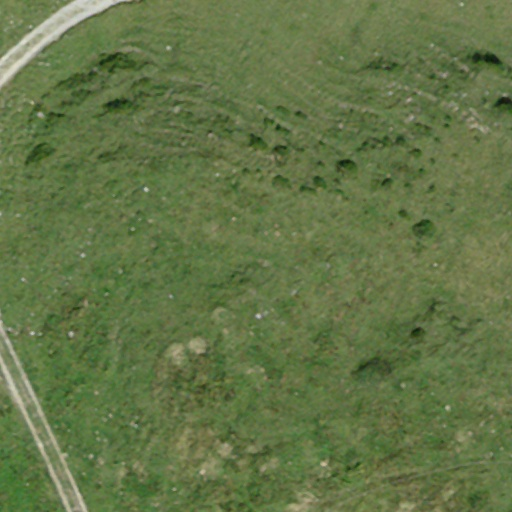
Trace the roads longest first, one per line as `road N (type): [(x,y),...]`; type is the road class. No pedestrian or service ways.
road 1 (track): [(100,511),(66,429),(0,382)]
road 2 (track): [(0,102),(121,0)]
